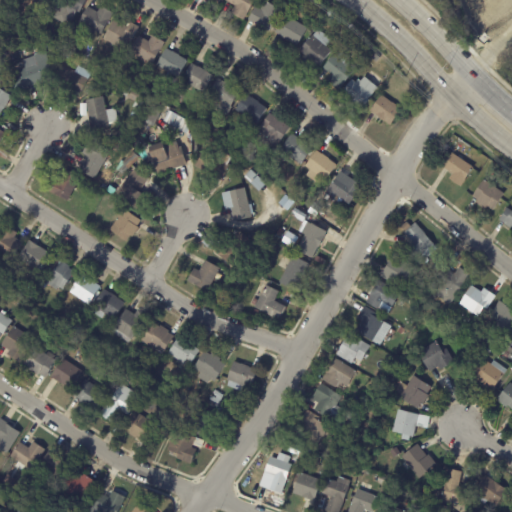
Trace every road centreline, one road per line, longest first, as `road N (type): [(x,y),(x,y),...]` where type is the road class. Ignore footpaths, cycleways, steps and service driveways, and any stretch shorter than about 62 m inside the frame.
road 1 (residential): [(452,95),(390,175),(266,412),(191,511)]
road 2 (residential): [(145,0),(244,57),(511,276)]
road 3 (residential): [(0,189),(177,304),(298,353)]
road 4 (residential): [(0,386),(103,455),(239,511)]
road 5 (secondary): [(353,0),(511,146)]
